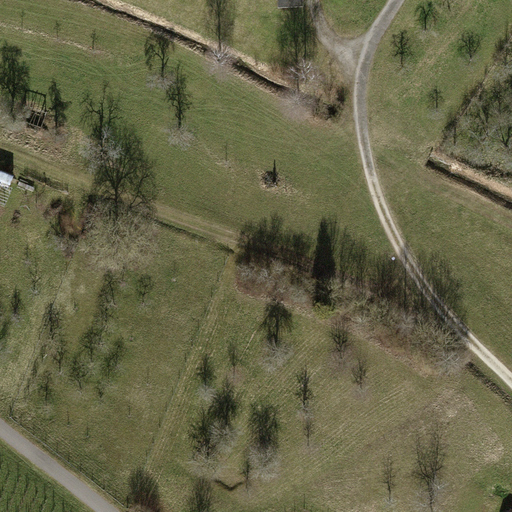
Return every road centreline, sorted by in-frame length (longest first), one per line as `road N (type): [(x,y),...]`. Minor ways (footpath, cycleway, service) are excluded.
road 1 (track): [(415,272),(387,289),(0,150)]
road 2 (track): [(399,0),(363,78),(363,132),(382,207),(415,272),(511,379)]
road 3 (track): [(0,426),(108,511)]
